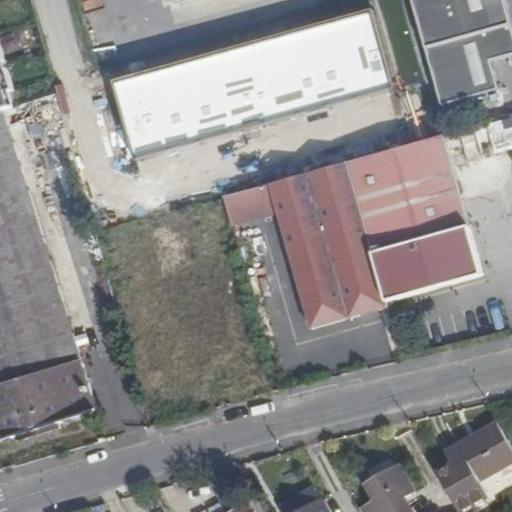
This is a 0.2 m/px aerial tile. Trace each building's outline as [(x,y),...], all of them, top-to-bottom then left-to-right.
[(511,54),(511,22),(505,0),(414,0),(443,104),(500,88),(493,60),(511,54)] [(248,70),(259,65),(245,39),(235,44),(248,70)] [(163,58),(166,74),(199,69),(197,53),(163,58)] [(68,119),(85,113),(74,80),(57,86),(68,119)] [(0,101),(0,439),(16,435),(61,421),(97,409),(83,364),(0,101)] [(404,112),(412,142),(426,138),(417,108),(404,112)] [(511,116),(491,122),(499,152),(511,148),(511,116)] [(444,132),(426,138),(412,142),(349,160),(388,303),(484,276),(444,132)] [(390,310),(388,303),(349,160),(270,183),(279,217),(311,331),(390,310)] [(270,183),(225,195),(234,229),(279,217),(270,183)] [(209,234),(213,246),(234,239),(230,227),(209,234)] [(205,306),(169,322),(186,359),(222,343),(205,306)] [(18,441),(63,427),(61,421),(16,435),(18,441)] [(451,464),(438,472),(460,508),(461,511),(465,511),(488,499),(479,483),(511,465),(511,454),(496,426),(445,453),(451,464)] [(461,511),(460,508),(454,511),(408,511),(402,500),(409,495),(418,490),(402,462),(367,482),(376,500),(361,508),(363,511),(461,511)] [(302,511),(323,500),(315,486),(280,506),(283,511),(302,511)] [(418,511),(409,495),(402,500),(408,511),(418,511)] [(329,511),(323,500),(302,511),(329,511)] [(245,511),(240,503),(225,511),(245,511)]
